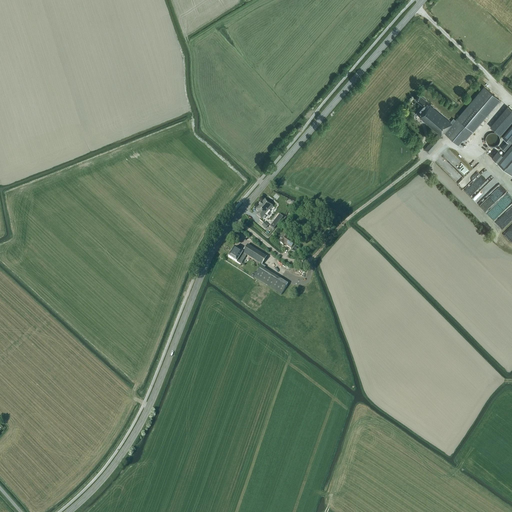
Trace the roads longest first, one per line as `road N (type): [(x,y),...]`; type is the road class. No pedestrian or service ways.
road 1 (secondary): [(69,511),(141,421),(235,218)]
road 2 (secondary): [(235,218),(424,0)]
road 3 (unclassified): [(235,218),(305,265),(352,217),(427,162)]
